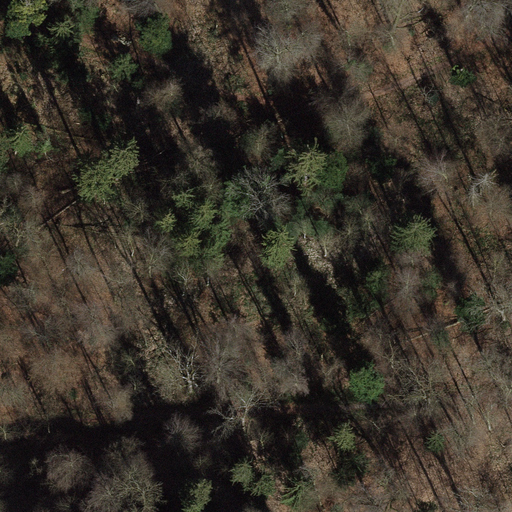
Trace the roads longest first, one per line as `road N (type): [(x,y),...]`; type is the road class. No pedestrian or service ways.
road 1 (track): [(0,23),(146,56),(249,98),(321,109),(373,99),(511,40)]
road 2 (track): [(0,424),(511,398)]
